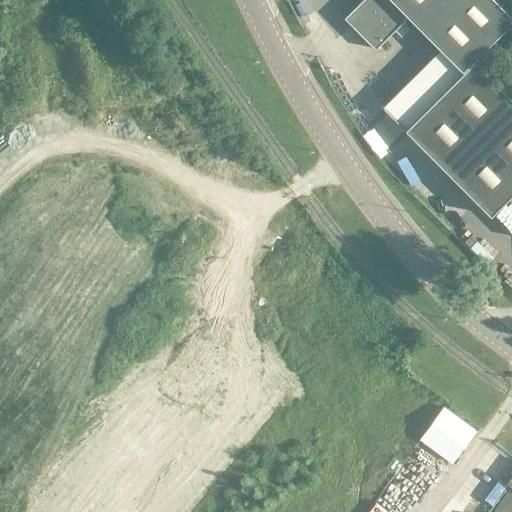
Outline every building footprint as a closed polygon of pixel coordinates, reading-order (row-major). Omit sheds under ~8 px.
[(442,48),(465,72),(476,61),(479,58),(511,23),(511,14),(497,0),(363,0),(346,18),(377,49),(391,34),(406,19),(405,18),(409,15),(423,30),(442,48)] [(384,107),(407,129),(465,72),(442,48),(384,107)] [(511,196),(511,96),(476,61),(465,72),(407,129),(450,172),(493,215),(511,196)] [(448,410),(445,407),(421,439),(453,462),(465,446),(476,430),(448,410)] [(508,505),(511,499),(511,492),(510,492),(509,491),(502,500),(503,502),(505,503),(507,504),(508,505)]
